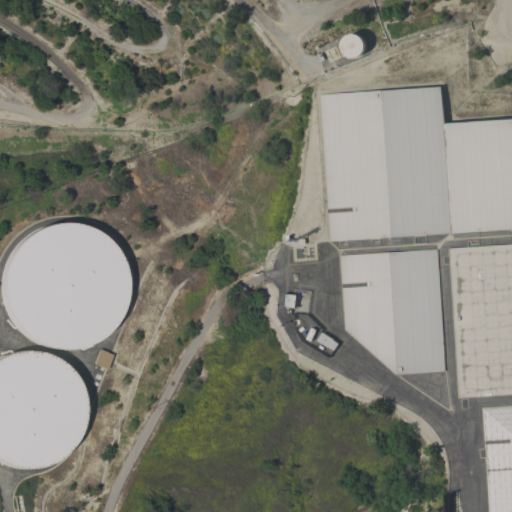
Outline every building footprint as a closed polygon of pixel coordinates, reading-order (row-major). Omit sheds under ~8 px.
[(363,52),(362,53),(360,55),(359,56),(357,57),(355,57),(353,57),(351,57),(349,56),(347,55),(345,54),(344,52),(343,51),(342,49),(342,47),(342,45),(342,43),(343,41),(344,39),(345,37),(346,36),(348,35),(350,34),(352,34),(354,34),(356,34),(358,34),(360,35),(361,37),(363,38),(364,40),(365,42),(365,44),(365,46),(365,48),(364,50),(363,52)] [(319,95),(441,86),(443,124),(511,119),(511,229),(329,241),(319,95)] [(21,333),(16,328),(10,319),(4,309),(2,298),(1,289),(1,283),(1,275),(3,268),(6,260),(11,251),(18,242),(24,236),(31,232),(39,228),(46,225),(53,223),(62,223),(69,223),(76,224),(84,226),(94,230),(101,235),(109,243),(116,251),(121,260),(124,269),(126,279),(126,288),(125,297),(123,307),(119,315),(112,326),(103,335),(93,342),(83,346),(74,348),(64,349),(55,349),(45,346),(33,342),(21,333)] [(511,243),(511,394),(457,398),(448,248),(511,243)] [(339,255),(436,249),(444,371),(395,374),(344,330),(339,255)] [(283,293),(296,295),(295,308),(282,306),(283,293)] [(98,349),(112,355),(107,369),(93,364),(98,349)] [(0,356),(3,355),(10,353),(15,352),(22,351),(29,351),(35,351),(43,353),(48,355),(55,359),(64,365),(69,370),(75,378),(79,385),(82,392),(84,399),(84,407),(84,418),(83,424),(79,436),(72,445),(64,454),(57,460),(51,463),(44,465),(36,467),(28,468),(19,468),(11,467),(2,464),(0,462),(0,356)] [(488,511),(482,409),(511,406),(511,511),(488,511)]
